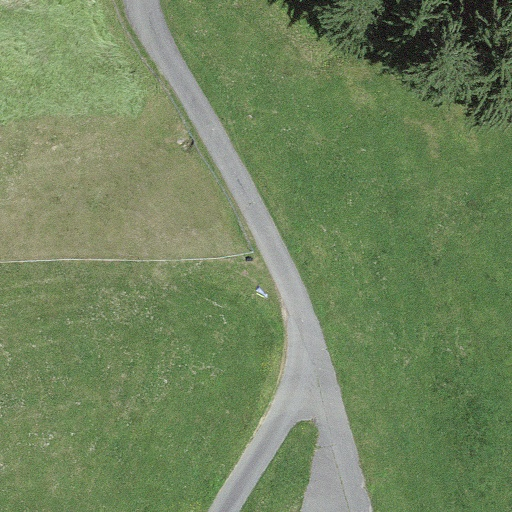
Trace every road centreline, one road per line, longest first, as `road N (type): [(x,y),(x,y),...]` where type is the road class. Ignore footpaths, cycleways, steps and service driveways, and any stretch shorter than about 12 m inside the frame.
road 1 (track): [(153,0),(171,75),(247,194),(305,325),(343,438),(354,511)]
road 2 (track): [(316,356),(229,511)]
